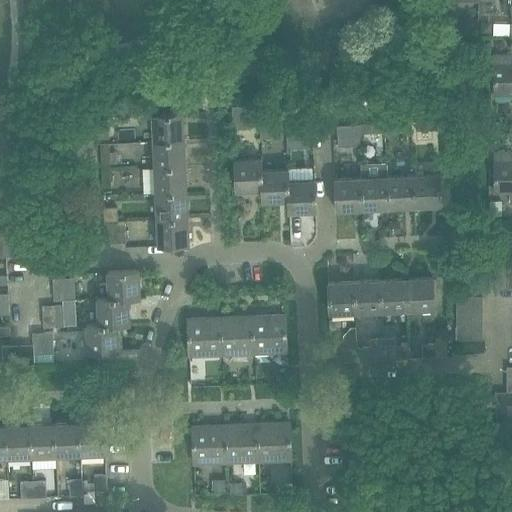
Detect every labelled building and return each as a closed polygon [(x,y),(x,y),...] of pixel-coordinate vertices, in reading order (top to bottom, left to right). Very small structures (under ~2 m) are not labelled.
[(511,94),(511,62),(505,63),(505,54),(494,54),(494,95),(511,94)] [(446,97),(422,98),(422,110),(446,109),(446,97)] [(232,107),(233,119),(255,118),(254,106),(232,107)] [(447,121),(446,109),(422,110),(423,122),(438,121),(438,122),(447,121)] [(185,140),(184,113),(141,115),(141,128),(152,127),(153,141),(185,140)] [(88,139),(87,117),(75,118),(76,140),(88,139)] [(99,117),(87,117),(88,139),(100,139),(99,117)] [(108,117),(99,117),(100,139),(109,138),(108,117)] [(260,118),(261,130),(283,129),(282,117),(260,118)] [(255,118),(233,119),(233,128),(255,127),(255,118)] [(438,121),(423,122),(416,122),(416,131),(438,130),(438,122),(438,121)] [(391,123),(385,124),(386,133),(392,132),(412,131),(411,123),(391,123)] [(386,133),(385,124),(371,124),(372,133),(386,133)] [(337,126),(338,138),(360,137),(360,125),(337,126)] [(287,129),(287,141),(309,140),(309,128),(287,129)] [(283,129),(261,130),(261,139),(283,138),(283,129)] [(360,137),(338,138),(338,147),(361,146),(360,137)] [(186,166),(185,140),(153,141),(154,167),(186,166)] [(309,140),(287,141),(288,149),(309,148),(309,140)] [(101,143),(102,165),(110,165),(109,143),(101,143)] [(495,193),(511,193),(511,159),(506,160),(506,152),(495,152),(495,193)] [(236,191),(262,190),(263,190),(262,170),(263,170),(262,158),(234,159),(236,191)] [(110,165),(102,165),(103,187),(112,186),(110,165)] [(187,192),(186,166),(154,167),(155,193),(187,192)] [(263,202),(289,201),(288,169),(263,170),(262,170),(263,190),(262,190),(263,202)] [(440,174),(413,175),(415,207),(442,206),(440,174)] [(413,175),(388,176),(389,208),(415,207),(413,175)] [(388,176),(361,177),(363,209),(389,208),(388,176)] [(363,209),(361,177),(335,179),(336,211),(363,209)] [(288,181),(289,201),(290,213),(317,211),(315,180),(288,181)] [(188,218),(187,192),(155,193),(157,219),(188,218)] [(104,208),(104,222),(117,222),(118,222),(117,208),(104,208)] [(189,245),(188,218),(157,219),(158,246),(189,245)] [(125,221),(118,222),(117,222),(117,243),(126,243),(125,221)] [(117,222),(104,222),(105,244),(117,243),(117,222)] [(0,236),(0,245),(18,245),(18,236),(0,236)] [(18,245),(0,245),(0,257),(19,257),(18,245)] [(507,289),(507,266),(495,266),(495,289),(507,289)] [(107,272),(109,298),(109,299),(128,298),(141,297),(139,270),(107,272)] [(0,284),(8,284),(8,276),(0,276),(0,284)] [(433,277),(406,279),(407,311),(435,310),(433,277)] [(66,301),(65,278),(53,278),(54,301),(66,301)] [(74,278),(65,278),(66,301),(75,300),(74,278)] [(406,279),(379,280),(381,312),(407,311),(406,279)] [(379,280),(354,281),(356,313),(381,312),(379,280)] [(356,313),(354,281),(328,282),(329,314),(356,313)] [(0,294),(0,306),(9,306),(9,294),(0,294)] [(97,299),(98,325),(118,324),(118,325),(130,324),(128,298),(109,299),(109,298),(97,299)] [(457,298),(457,314),(483,314),(483,298),(457,298)] [(56,327),(54,305),(43,306),(44,328),(56,327)] [(66,305),(54,305),(56,327),(68,327),(66,305)] [(9,306),(0,306),(0,315),(9,315),(9,306)] [(457,314),(457,328),(483,328),(483,314),(457,314)] [(285,315),(251,316),(253,353),(287,351),(285,315)] [(251,316),(219,318),(221,354),(253,353),(251,316)] [(221,354),(219,318),(188,319),(190,356),(221,354)] [(98,325),(86,325),(88,352),(119,351),(118,325),(118,324),(98,325)] [(0,337),(10,337),(10,327),(0,327),(0,337)] [(483,328),(457,328),(457,342),(483,342),(483,328)] [(33,333),(34,346),(34,355),(45,354),(44,332),(33,333)] [(53,332),(44,332),(45,354),(54,354),(53,332)] [(395,338),(383,339),(384,360),(396,359),(395,346),(395,338)] [(383,339),(371,340),(372,361),(384,360),(383,339)] [(335,342),(336,351),(357,349),(357,340),(335,342)] [(357,340),(357,349),(358,361),(372,361),(371,340),(357,340)] [(422,344),(422,358),(436,357),(436,344),(422,344)] [(409,345),(395,346),(396,359),(410,359),(409,345)] [(34,346),(22,347),(23,367),(35,366),(34,355),(34,346)] [(12,367),(11,347),(2,348),(3,368),(12,367)] [(22,347),(11,347),(12,367),(23,367),(22,347)] [(357,349),(336,351),(336,362),(358,361),(357,349)] [(506,418),(507,392),(495,392),(494,418),(506,418)] [(104,422),(79,423),(80,455),(106,454),(104,422)] [(79,423),(54,424),(56,456),(80,455),(79,423)] [(290,423),(257,424),(258,461),(291,460),(290,423)] [(54,424),(30,425),(32,457),(56,456),(54,424)] [(257,424),(225,425),(227,462),(258,461),(257,424)] [(30,425),(5,426),(7,458),(32,457),(30,425)] [(227,462),(225,425),(193,427),(193,464),(227,462)] [(108,490),(107,474),(94,475),(95,491),(108,490)] [(69,479),(70,496),(83,495),(82,479),(69,479)] [(34,498),(33,481),(21,482),(22,498),(34,498)] [(46,481),(33,481),(34,498),(47,497),(46,481)]
